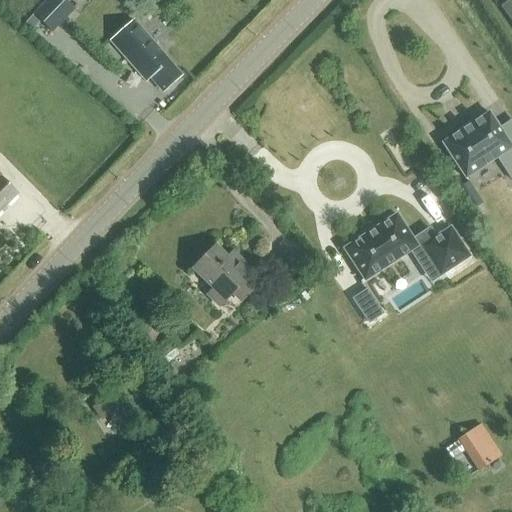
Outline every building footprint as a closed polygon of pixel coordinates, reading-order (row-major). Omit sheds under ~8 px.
[(51,33),(73,10),(62,0),(48,0),(33,16),(39,22),(51,33)] [(33,16),(26,23),(32,29),(39,22),(33,16)] [(150,79),(162,92),(180,77),(134,26),(112,46),(145,83),(150,79)] [(496,159),(510,150),(511,152),(511,140),(507,143),(498,130),(488,114),(441,145),(464,180),(496,159)] [(0,211),(17,195),(0,178),(0,211)] [(481,204),(467,182),(456,190),(470,211),(481,204)] [(364,281),(420,245),(440,277),(469,258),(450,228),(430,241),(425,233),(413,240),(396,215),(343,249),(364,281)] [(234,269),(214,248),(193,270),(213,290),(207,296),(218,307),(231,294),(240,302),(259,282),(240,263),(234,269)] [(381,315),(366,292),(353,301),(368,324),(381,315)] [(111,395),(91,409),(100,422),(106,418),(114,430),(129,420),(111,395)] [(477,426),(464,433),(485,467),(498,459),(477,426)] [(0,498),(0,511),(21,511),(8,493),(0,498)]
